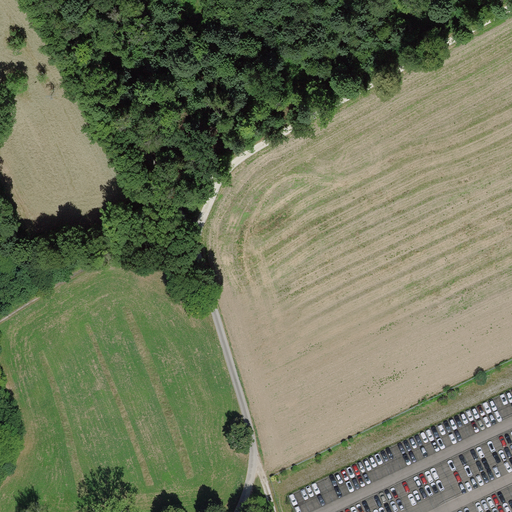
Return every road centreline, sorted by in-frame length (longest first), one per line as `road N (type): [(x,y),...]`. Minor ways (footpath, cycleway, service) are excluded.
road 1 (track): [(56,0),(166,178),(188,231),(257,457),(238,511)]
road 2 (track): [(174,197),(511,8)]
